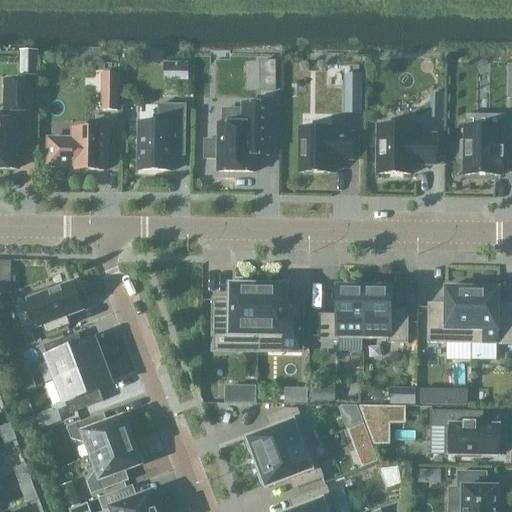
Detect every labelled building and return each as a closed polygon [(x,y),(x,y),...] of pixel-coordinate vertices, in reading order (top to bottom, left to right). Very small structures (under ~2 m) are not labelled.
[(102,111),(116,111),(117,75),(102,75),(102,111)] [(0,169),(16,169),(16,153),(18,153),(18,138),(16,138),(16,124),(17,124),(17,112),(30,112),(31,82),(5,81),(4,111),(5,111),(5,121),(0,121),(0,169)] [(217,141),(204,141),(204,159),(217,160),(217,173),(254,173),(254,156),(268,156),(268,105),(241,104),(241,125),(217,125),(217,141)] [(157,123),(138,123),(137,171),(171,172),(171,156),(184,156),(185,106),(157,106),(157,123)] [(500,129),(464,128),(464,142),(460,142),(460,160),(464,160),(463,176),(499,176),(500,160),(503,161),(503,145),(511,145),(511,115),(500,115),(500,129)] [(411,127),(378,127),(377,175),(410,175),(410,162),(418,162),(417,165),(435,165),(435,137),(411,137),(411,127)] [(331,130),(300,129),(299,174),(331,174),(331,158),(339,158),(339,159),(352,160),(352,135),(331,135),(331,130)] [(72,140),(48,140),(47,166),(71,166),(71,170),(73,170),(73,168),(89,169),(89,171),(105,171),(105,167),(107,167),(107,141),(105,141),(106,131),(72,130),(72,140)] [(0,262),(0,278),(9,279),(9,263),(0,262)] [(245,284),(231,283),(231,287),(229,287),(229,301),(213,301),(213,333),(228,334),(228,345),(256,345),(257,287),(245,287),(245,284)] [(46,289),(26,296),(28,301),(27,301),(37,327),(40,326),(44,336),(69,326),(66,316),(82,310),(72,284),(48,293),(46,289)] [(270,287),(257,287),(256,345),(285,345),(285,334),(300,335),(301,302),(285,302),(285,287),(284,287),(284,284),(270,284),(270,287)] [(426,344),(470,345),(471,290),(462,290),(462,286),(449,286),(449,290),(445,290),(445,305),(442,308),(427,308),(426,344)] [(471,290),(470,345),(511,345),(511,309),(500,309),(497,306),(497,291),(493,290),(493,286),(480,286),(480,290),(471,290)] [(337,338),(362,338),(363,289),(337,288),(336,315),(318,315),(318,343),(337,343),(337,338)] [(363,289),(362,338),(387,339),(387,344),(407,344),(407,316),(389,316),(390,289),(363,289)] [(77,334),(43,347),(47,358),(46,358),(55,381),(101,363),(92,341),(81,345),(77,334)] [(101,363),(55,381),(64,404),(68,414),(103,401),(98,391),(110,386),(101,363)] [(251,455),(255,464),(309,444),(296,410),(286,409),(270,416),(275,429),(246,440),(247,442),(244,444),(248,456),(251,455)] [(470,413),(430,412),(430,428),(444,428),(443,456),(457,456),(457,458),(477,458),(477,456),(497,456),(498,428),(474,427),(474,425),(470,425),(470,413)] [(98,416),(66,428),(70,440),(85,444),(90,457),(131,442),(128,434),(132,432),(127,421),(124,422),(122,418),(101,426),(98,416)] [(9,424),(0,427),(0,435),(1,437),(13,432),(9,424)] [(13,432),(1,437),(4,445),(16,441),(13,432)] [(131,442),(90,457),(95,470),(86,483),(90,495),(123,484),(119,474),(140,466),(138,462),(142,461),(138,449),(134,451),(131,442)] [(309,444),(255,464),(259,474),(256,475),(260,488),(263,487),(264,489),(294,478),(298,489),(323,479),(309,444)] [(25,465),(13,469),(16,477),(28,473),(25,465)] [(28,473),(16,477),(19,485),(31,481),(28,473)] [(417,474),(416,489),(440,490),(440,475),(417,474)] [(485,474),(457,474),(457,490),(462,490),(462,507),(448,507),(448,511),(496,511),(497,489),(485,489),(485,474)] [(335,511),(326,487),(294,499),(298,510),(292,511),(335,511)] [(155,493),(102,511),(157,511),(157,510),(161,509),(155,493)]
